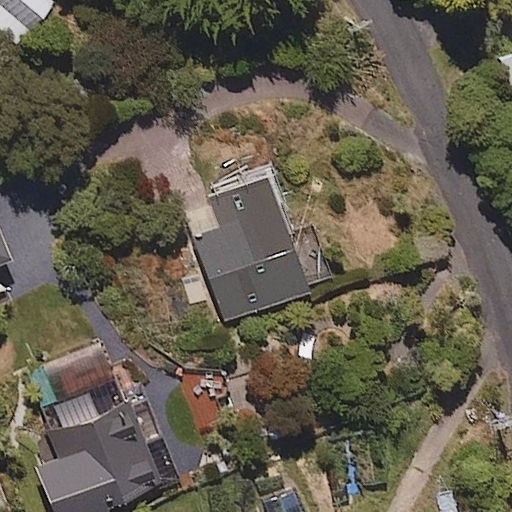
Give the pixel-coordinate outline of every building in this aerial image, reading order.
[(41,0),(0,0),(0,26),(13,37),(41,0)] [(511,48),(498,54),(511,94),(511,48)] [(223,316),(304,281),(269,197),(250,205),(242,185),(179,212),(223,316)] [(130,402),(105,342),(28,374),(59,446),(29,459),(50,511),(91,511),(110,504),(105,494),(159,471),(130,402)] [(300,511),(291,485),(261,496),(266,511),(300,511)]
